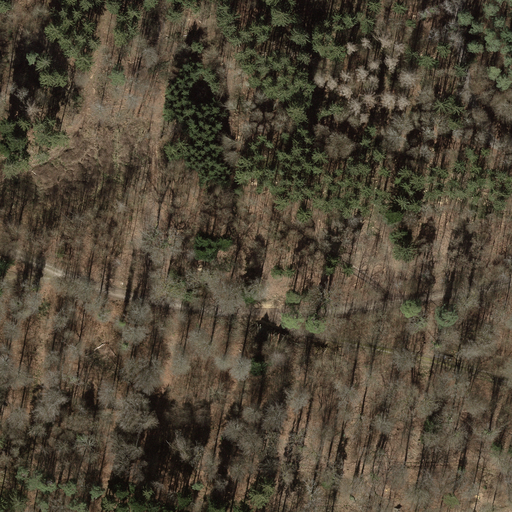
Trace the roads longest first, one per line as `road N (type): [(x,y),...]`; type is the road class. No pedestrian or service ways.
road 1 (track): [(252,313),(511,379)]
road 2 (track): [(0,246),(125,294),(252,313)]
road 3 (track): [(511,280),(329,310),(252,313)]
